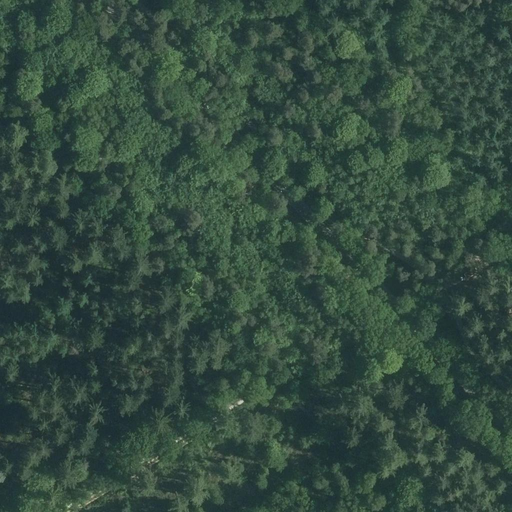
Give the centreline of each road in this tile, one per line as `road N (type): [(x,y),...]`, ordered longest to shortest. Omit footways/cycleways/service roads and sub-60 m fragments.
road 1 (tertiary): [(511,430),(105,0)]
road 2 (track): [(0,73),(279,384)]
road 3 (track): [(283,0),(509,246)]
road 4 (track): [(511,245),(279,384)]
road 5 (track): [(279,384),(400,511)]
